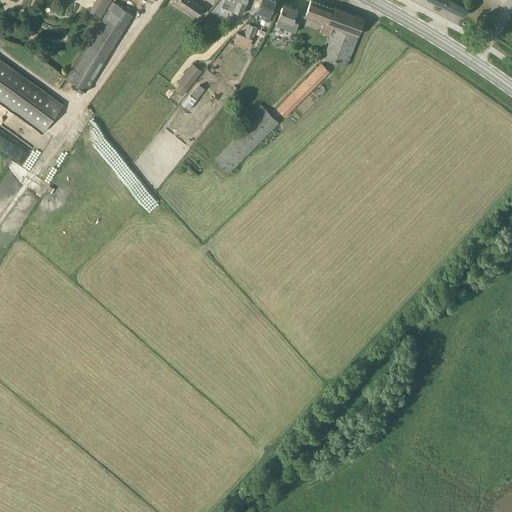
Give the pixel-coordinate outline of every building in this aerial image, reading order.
[(94,0),(88,11),(100,18),(111,0),(94,0)] [(190,0),(179,0),(177,3),(197,16),(203,8),(190,0)] [(227,7),(235,10),(234,12),(242,14),(246,0),(224,0),(224,1),(229,3),(227,7)] [(261,0),(257,11),(264,13),(262,19),(268,21),(270,16),(271,16),(276,1),(273,0),(261,0)] [(305,16),(323,23),(320,32),(331,36),(334,26),(336,27),(324,58),(348,66),(365,18),(333,6),(332,8),(311,0),(305,16)] [(429,0),(463,16),(468,5),(459,0),(429,0)] [(111,2),(65,79),(85,92),(132,15),(111,2)] [(284,4),(279,17),(276,25),(295,33),(299,23),(293,21),(297,9),(284,4)] [(253,39),(257,27),(248,24),(244,35),(253,39)] [(161,87),(182,64),(174,56),(152,79),(161,87)] [(0,59),(0,100),(44,132),(63,105),(0,59)] [(192,63),(177,82),(184,87),(187,90),(202,71),(192,63)] [(321,64),(276,109),(283,116),(328,70),(321,64)] [(197,99),(205,89),(200,85),(192,95),(197,99)] [(236,138),(214,160),(228,173),(278,122),(260,104),(231,134),(236,138)] [(10,142),(4,151),(29,167),(35,158),(10,142)]
